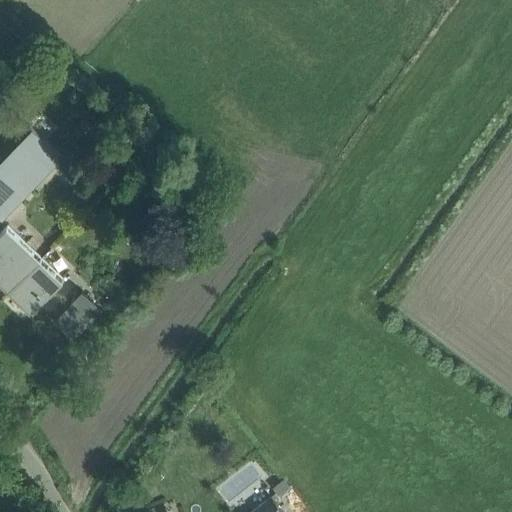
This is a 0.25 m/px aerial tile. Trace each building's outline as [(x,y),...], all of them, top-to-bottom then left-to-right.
[(83,119),(76,127),(83,132),(88,137),(99,125),(87,115),(83,119)] [(63,156),(32,126),(0,159),(0,217),(2,219),(63,156)] [(0,280),(9,289),(41,256),(8,224),(0,232),(0,255),(0,280)] [(41,256),(9,289),(31,311),(64,277),(41,256)] [(82,289),(54,318),(75,337),(102,308),(82,289)] [(284,511),(285,511),(272,494),(248,511),(284,511)]
